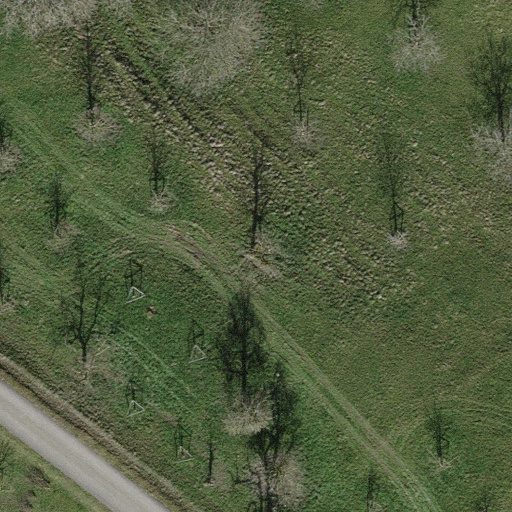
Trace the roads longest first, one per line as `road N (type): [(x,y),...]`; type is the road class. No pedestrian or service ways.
road 1 (motorway): [(181,0),(143,226),(110,511)]
road 2 (motorway): [(414,511),(481,0)]
